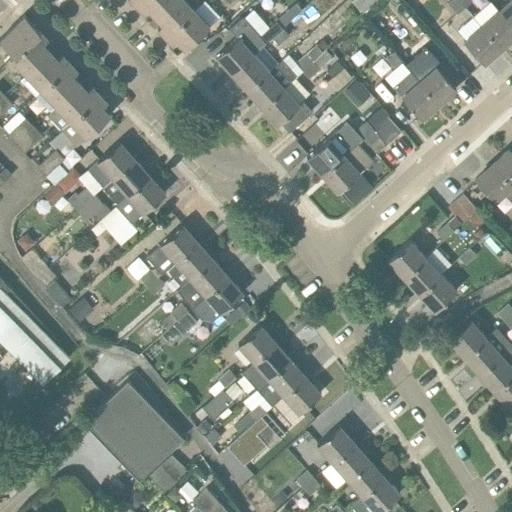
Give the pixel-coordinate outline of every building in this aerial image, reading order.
[(141,0),(136,6),(144,14),(148,10),(155,17),(173,0),(141,0)] [(186,0),(173,0),(155,17),(162,25),(158,29),(165,37),(195,9),(186,0)] [(221,0),(229,9),(238,0),(221,0)] [(364,13),(378,0),(355,0),(353,2),(364,13)] [(459,0),(450,0),(447,3),(457,14),(465,6),(459,0)] [(511,0),(499,11),(511,25),(511,0)] [(483,26),(501,47),(511,37),(511,25),(499,11),(490,1),(473,16),(483,26)] [(291,19),(294,17),(300,11),(294,4),(285,12),(291,19)] [(195,9),(165,37),(173,45),(178,41),(185,49),(210,26),(195,9)] [(10,59),(11,59),(40,32),(25,15),(0,38),(0,40),(14,55),(10,59)] [(216,56),(232,73),(265,44),(266,43),(242,16),(230,28),(238,36),(216,56)] [(291,19),(283,27),(272,37),(279,44),(297,28),(298,29),(302,25),(294,17),(291,19)] [(265,29),(272,37),(283,27),(276,19),(265,29)] [(501,47),(483,26),(465,42),(484,63),(501,47)] [(40,32),(11,59),(26,75),(50,52),(43,44),(48,40),(40,32)] [(265,44),(232,73),(247,90),(279,61),(265,44)] [(301,69),(322,51),(317,44),(295,62),(301,69)] [(375,52),(379,56),(388,48),(384,44),(375,52)] [(412,72),(439,103),(456,88),(438,66),(428,75),(401,45),(393,52),(403,62),(412,72)] [(314,59),(321,67),(333,56),(326,48),(314,59)] [(50,52),(26,75),(41,91),(70,63),(62,55),(58,59),(50,52)] [(403,62),(393,52),(386,58),(395,69),(396,68),(403,62)] [(322,68),(321,67),(314,59),(302,70),(310,79),(322,68)] [(279,61),(247,90),(262,106),(284,87),(294,77),(279,61)] [(70,63),(41,91),(55,106),(80,83),(73,76),(78,71),(70,63)] [(439,103),(412,72),(405,78),(394,87),(421,118),(439,103)] [(80,83),(55,106),(70,122),(100,94),(92,86),(87,91),(80,83)] [(284,87),(262,106),(277,124),(280,121),(290,131),(305,118),(312,111),(302,100),(299,104),(284,87)] [(4,94),(0,97),(0,116),(13,104),(4,94)] [(100,94),(70,122),(86,138),(111,115),(103,107),(107,102),(100,94)] [(366,122),(372,130),(388,116),(382,108),(366,122)] [(402,131),(388,116),(372,130),(363,138),(376,153),(402,131)] [(15,144),(34,126),(25,117),(7,135),(15,144)] [(348,121),(330,136),(307,157),(322,174),(345,154),(358,143),(363,138),(356,130),(348,121)] [(356,130),(363,138),(372,130),(366,122),(356,130)] [(43,136),(34,126),(15,144),(24,153),(43,136)] [(89,169),(104,186),(136,158),(120,141),(89,169)] [(358,143),(345,154),(322,174),(338,192),(373,160),(358,143)] [(493,164),(511,184),(511,150),(510,148),(493,164)] [(37,166),(46,176),(60,163),(64,159),(56,149),(37,166)] [(136,158),(104,186),(119,203),(150,175),(136,158)] [(56,183),(68,172),(66,171),(60,163),(46,176),(53,183),(54,185),(56,183)] [(511,184),(493,164),(476,179),(496,201),(504,194),(511,202),(511,184)] [(0,171),(0,175),(6,181),(12,175),(5,167),(0,171)] [(68,172),(56,183),(64,192),(78,179),(70,170),(68,172)] [(150,175),(119,203),(116,205),(131,223),(143,212),(166,192),(150,175)] [(363,195),(352,183),(342,192),(353,204),(363,195)] [(77,209),(95,193),(88,185),(77,194),(70,201),(77,209)] [(444,239),(453,231),(478,210),(464,193),(448,207),(456,216),(438,232),(444,239)] [(103,203),(92,213),(99,220),(110,211),(103,203)] [(486,219),(478,210),(468,218),(476,227),(486,219)] [(161,272),(166,268),(198,240),(184,224),(147,256),(161,272)] [(16,240),(25,250),(35,242),(26,232),(16,240)] [(198,240),(166,268),(182,286),(190,278),(214,258),(198,240)] [(388,259),(404,277),(426,257),(410,240),(388,259)] [(466,264),(476,254),(469,246),(458,256),(466,264)] [(426,257),(404,277),(419,293),(441,273),(426,257)] [(214,258),(190,278),(205,296),(229,275),(214,258)] [(139,278),(146,285),(157,275),(151,268),(139,278)] [(441,273),(419,293),(435,310),(457,290),(441,273)] [(60,343),(0,275),(0,339),(43,383),(70,357),(58,345),(60,343)] [(157,275),(146,285),(154,294),(165,284),(157,275)] [(244,293),(229,275),(205,296),(192,307),(201,318),(212,320),(221,313),(244,293)] [(61,307),(70,298),(54,280),(44,289),(61,307)] [(69,308),(79,320),(92,309),(82,297),(69,308)] [(132,301),(116,318),(128,329),(144,312),(132,301)] [(188,311),(180,302),(169,312),(176,320),(177,321),(188,311)] [(236,309),(243,317),(252,309),(245,302),(236,309)] [(504,320),(511,312),(511,308),(508,304),(498,314),(504,320)] [(464,356),(486,336),(471,320),(449,339),(464,356)] [(254,361),(276,342),(261,324),(238,344),(254,361)] [(479,373),(510,346),(494,328),(486,336),(464,356),(479,373)] [(257,388),(291,358),(276,342),(254,361),(242,371),(257,388)] [(511,347),(510,346),(479,373),(494,390),(511,373),(511,347)] [(283,395),(306,375),(291,358),(257,388),(272,405),(283,395)] [(224,386),(236,377),(228,368),(217,378),(218,380),(224,386)] [(511,373),(494,390),(510,407),(511,405),(511,373)] [(306,375),(283,395),(299,412),(321,393),(306,375)] [(113,452),(157,410),(128,380),(84,422),(113,452)] [(235,400),(224,388),(202,407),(213,419),(235,400)] [(240,433),(267,409),(260,401),(234,426),(240,433)] [(267,409),(240,433),(236,437),(246,448),(265,431),(260,425),(272,414),(267,409)] [(184,438),(157,410),(113,452),(140,480),(184,438)] [(196,426),(202,434),(211,426),(205,419),(196,426)] [(317,443),(332,461),(354,442),(339,424),(317,443)] [(354,442),(332,461),(347,478),(369,458),(354,442)] [(164,493),(187,471),(171,454),(148,476),(164,493)] [(369,458),(347,478),(362,495),(384,475),(369,458)] [(302,486),(313,477),(307,469),(296,478),(302,486)] [(357,511),(378,511),(400,493),(384,475),(362,495),(351,505),(357,511)] [(321,485),(313,477),(302,486),(310,495),(321,485)] [(166,492),(175,501),(184,493),(175,483),(166,492)] [(198,503),(187,511),(229,511),(220,502),(206,487),(194,499),(198,503)] [(144,496),(135,490),(126,501),(135,508),(144,496)] [(274,498),(279,503),(287,496),(283,491),(274,498)] [(134,511),(122,500),(109,511),(134,511)] [(343,511),(344,511),(336,503),(326,511),(343,511)]
